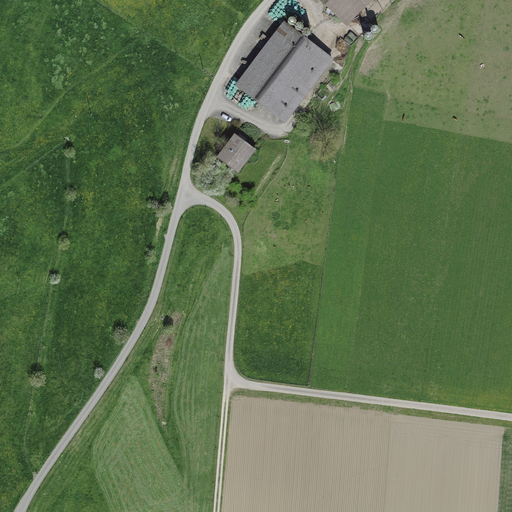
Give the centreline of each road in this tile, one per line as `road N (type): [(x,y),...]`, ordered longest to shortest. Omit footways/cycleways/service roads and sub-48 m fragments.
road 1 (unclassified): [(21,511),(144,317),(211,97),(268,0)]
road 2 (track): [(185,191),(214,194),(241,232),(230,378),(511,414)]
road 3 (track): [(230,378),(216,511)]
